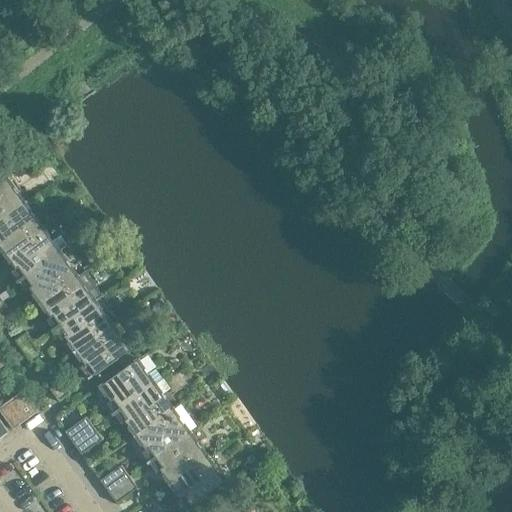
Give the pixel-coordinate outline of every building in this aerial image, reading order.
[(0,221),(27,202),(26,201),(24,203),(8,181),(10,179),(9,178),(0,184),(0,221)] [(4,256),(44,227),(43,226),(42,227),(26,205),(28,204),(27,202),(0,221),(0,246),(5,253),(3,255),(4,256)] [(17,283),(62,251),(61,250),(59,251),(43,229),(45,228),(44,227),(4,256),(5,257),(6,256),(19,273),(15,276),(18,281),(16,282),(17,283)] [(39,305),(79,276),(78,275),(77,276),(61,254),(63,253),(62,251),(17,283),(18,284),(20,283),(23,288),(27,285),(40,302),(38,303),(39,305)] [(52,332),(97,300),(96,299),(94,300),(78,278),(80,277),(79,276),(39,305),(40,306),(41,305),(54,322),(50,325),(53,329),(51,331),(52,332)] [(80,349),(114,324),(113,323),(112,324),(96,303),(98,301),(97,300),(52,332),(53,333),(55,332),(58,337),(62,334),(79,348),(80,349)] [(89,380),(132,349),(131,348),(129,349),(113,327),(115,326),(114,324),(80,349),(81,350),(89,370),(85,373),(89,380)] [(35,345),(26,333),(19,339),(16,341),(24,352),(35,345)] [(43,356),(35,345),(24,352),(32,364),(35,361),(43,356)] [(113,416),(157,384),(156,382),(155,384),(139,362),(140,360),(139,359),(99,388),(100,389),(102,388),(114,405),(110,408),(114,413),(112,414),(113,416)] [(70,394),(62,382),(54,387),(51,390),(59,401),(62,399),(70,394)] [(134,437),(175,408),(174,407),(172,408),(156,386),(158,385),(157,384),(113,416),(114,417),(115,415),(119,420),(123,417),(135,435),(133,436),(134,437)] [(39,412),(24,391),(0,407),(0,410),(14,430),(39,412)] [(148,464),(192,432),(191,431),(190,432),(174,410),(176,409),(175,408),(134,437),(135,438),(137,437),(149,454),(145,457),(149,462),(147,463),(148,464)] [(74,443),(95,428),(87,417),(85,418),(66,432),(74,443)] [(0,439),(10,433),(0,419),(0,439)] [(74,443),(82,455),(102,441),(103,440),(95,428),(74,443)] [(169,486),(210,457),(209,455),(207,457),(191,435),(193,433),(192,432),(148,464),(149,465),(150,464),(154,469),(158,466),(170,483),(168,484),(169,486)] [(184,511),(185,511),(228,481),(226,480),(225,481),(209,459),(211,458),(210,457),(169,486),(170,487),(172,486),(184,503),(180,506),(184,511),(183,511),(184,511)] [(109,492),(130,477),(122,466),(121,467),(101,481),(109,492)] [(117,503),(137,489),(138,488),(130,477),(109,492),(117,503)] [(258,511),(252,503),(241,511),(240,511),(258,511)]
